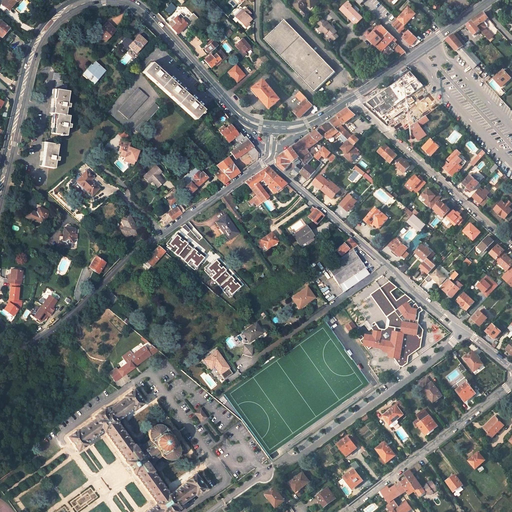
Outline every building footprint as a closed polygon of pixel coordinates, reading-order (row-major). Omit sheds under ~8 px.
[(1,0),(0,2),(0,3),(9,10),(15,0),(17,1),(18,0),(19,0),(1,0)] [(317,0),(296,0),(293,4),(300,11),(303,8),(307,4),(311,7),(318,0),(317,0)] [(169,13),(175,7),(171,2),(169,4),(168,3),(166,4),(167,5),(164,8),(169,13)] [(351,20),(356,25),(363,18),(351,7),(352,6),(348,2),(340,10),(345,14),(345,13),(352,19),(351,20)] [(408,7),(398,18),(405,25),(415,14),(408,7)] [(237,19),(245,27),(249,24),(247,22),(246,21),(249,18),(248,16),(250,13),(246,8),(243,11),(242,10),(238,14),(240,16),(237,19)] [(303,8),(300,11),(306,17),(309,14),(303,8)] [(477,26),(483,22),(488,18),(484,12),(473,20),(477,26)] [(170,23),(168,25),(176,34),(185,26),(188,29),(198,20),(192,14),(187,19),(184,16),(182,18),(179,15),(170,23)] [(321,19),(316,24),(320,28),(325,23),(321,19)] [(0,20),(0,35),(1,36),(4,33),(5,34),(8,32),(6,30),(8,27),(0,20)] [(285,20),(265,39),(315,92),(336,73),(285,20)] [(398,20),(392,25),(397,30),(397,31),(400,33),(406,27),(398,20)] [(480,31),(477,26),(473,20),(466,25),(473,34),(471,35),(474,39),(477,37),(475,34),(480,31)] [(324,36),(329,40),(331,38),(334,42),(338,37),(335,34),(337,33),(334,29),(333,30),(332,29),(333,29),(329,25),(328,26),(325,23),(320,28),(318,30),(321,34),(323,32),(326,35),(324,36)] [(106,24),(97,33),(105,40),(113,31),(106,24)] [(380,24),(373,30),(375,32),(375,33),(382,26),(380,24)] [(480,31),(484,35),(488,32),(485,28),(484,28),(480,24),(477,26),(480,31)] [(382,26),(375,33),(383,39),(388,45),(393,40),(395,38),(382,26)] [(410,31),(403,38),(413,47),(421,42),(410,31)] [(489,40),(493,36),(489,31),(488,32),(484,35),(489,40)] [(368,38),(376,46),(383,39),(375,33),(375,32),(372,35),(368,38)] [(476,55),(470,49),(466,44),(456,32),(445,40),(477,74),(481,70),(476,65),(481,61),(476,55)] [(141,36),(138,38),(137,37),(132,42),(131,41),(132,41),(127,37),(122,43),(127,48),(129,46),(136,53),(147,42),(141,36)] [(242,57),(245,55),(243,52),(248,48),(241,39),(233,46),(242,57)] [(376,46),(382,52),(383,51),(384,50),(388,45),(383,39),(376,46)] [(207,46),(205,48),(209,53),(217,45),(212,40),(206,45),(207,46)] [(393,40),(388,45),(395,51),(399,55),(400,57),(406,52),(393,40)] [(388,45),(384,50),(386,52),(385,53),(388,56),(395,51),(388,45)] [(215,55),(219,60),(220,61),(224,57),(219,51),(215,55)] [(215,55),(211,57),(209,55),(203,60),(210,68),(219,60),(215,55)] [(94,61),(91,65),(90,64),(81,74),(88,80),(90,77),(95,81),(104,70),(94,61)] [(143,72),(194,119),(200,113),(201,114),(202,113),(201,112),(202,110),(151,63),(143,72)] [(235,66),(227,73),(236,82),(244,75),(235,66)] [(505,83),(511,78),(507,74),(504,70),(494,79),(502,88),(506,84),(505,83)] [(60,73),(54,72),(53,79),(55,79),(54,89),(55,89),(54,97),(54,98),(54,99),(53,99),(52,102),(51,107),(53,107),(53,108),(52,108),(51,113),(56,114),(56,119),(55,119),(54,124),(54,128),(53,134),(60,135),(62,136),(62,135),(66,135),(67,127),(70,128),(71,124),(68,124),(69,116),(65,115),(66,107),(68,107),(68,103),(66,103),(68,91),(66,91),(67,84),(62,83),(63,80),(60,79),(60,73)] [(258,85),(253,89),(270,109),(274,105),(274,104),(276,102),(280,99),(265,80),(261,84),(258,86),(258,85)] [(380,97),(382,100),(379,103),(383,109),(404,94),(397,84),(380,97)] [(139,88),(119,110),(129,119),(149,97),(139,88)] [(301,92),(296,96),(303,103),(294,112),(300,118),(313,105),(307,99),(308,99),(301,92)] [(138,132),(160,107),(155,103),(133,128),(138,132)] [(361,138),(358,135),(356,137),(353,135),(352,137),(341,126),(355,115),(347,108),(329,122),(343,134),(349,140),(355,145),(361,138)] [(418,140),(426,135),(420,126),(428,120),(425,115),(417,121),(418,123),(410,128),(418,140)] [(339,137),(343,134),(329,122),(318,129),(322,134),(328,139),(334,135),(337,139),(339,137)] [(224,144),(234,136),(236,135),(236,134),(229,125),(215,134),(224,144)] [(121,139),(126,135),(122,129),(117,133),(121,139)] [(257,159),(257,158),(257,155),(257,154),(258,152),(240,131),(236,134),(236,135),(234,136),(238,141),(239,141),(240,143),(234,146),(236,148),(230,152),(234,159),(247,150),(254,161),(257,159)] [(318,141),(324,137),(316,131),(311,135),(318,141)] [(343,134),(339,137),(346,144),(349,140),(343,134)] [(311,135),(301,141),(313,157),(314,156),(316,153),(313,148),(315,147),(314,145),(318,141),(311,135)] [(119,154),(124,156),(123,157),(128,159),(129,158),(134,160),(136,155),(133,154),(133,152),(136,154),(138,150),(128,146),(130,143),(119,138),(117,144),(120,145),(118,149),(121,150),(119,154)] [(431,139),(423,148),(428,152),(427,153),(430,156),(431,155),(431,156),(439,146),(431,139)] [(346,144),(342,148),(347,153),(345,155),(351,161),(356,157),(354,155),(358,152),(353,147),(355,145),(349,140),(346,144)] [(307,163),(313,157),(301,141),(293,147),(306,165),(307,163)] [(40,166),(49,168),(54,168),(57,145),(44,142),(43,150),(43,151),(43,152),(40,151),(40,156),(39,160),(42,161),(42,162),(41,162),(40,166)] [(391,162),(397,155),(385,144),(378,151),(391,162)] [(323,145),(316,153),(320,157),(322,155),(326,158),(327,157),(329,159),(334,154),(323,145)] [(285,152),(296,167),(297,165),(302,170),(306,165),(293,147),(285,152)] [(461,153),(457,150),(454,153),(453,152),(452,154),(453,155),(448,159),(450,162),(448,164),(446,162),(443,166),(454,176),(466,163),(458,156),(460,154),(461,153)] [(278,165),(285,171),(287,168),(292,172),(296,167),(285,152),(278,157),(278,165)] [(458,156),(466,163),(467,161),(460,154),(458,156)] [(481,159),(478,156),(471,164),(474,166),(481,159)] [(228,179),(238,172),(227,157),(214,165),(219,169),(228,179)] [(405,160),(405,161),(403,159),(399,164),(397,166),(404,172),(410,166),(408,164),(409,163),(405,160)] [(149,181),(152,179),(158,186),(164,180),(149,163),(140,171),(149,181)] [(307,163),(306,165),(302,170),(301,171),(309,178),(315,170),(307,163)] [(498,167),(495,163),(489,169),(493,172),(498,167)] [(297,165),(296,167),(292,172),(297,176),(301,171),(302,170),(297,165)] [(249,187),(257,181),(262,177),(267,184),(268,183),(276,174),(267,166),(245,182),(249,187)] [(195,167),(193,168),(181,179),(186,184),(185,186),(190,192),(206,177),(201,171),(200,173),(195,167)] [(228,179),(219,169),(214,174),(223,183),(228,179)] [(92,194),(99,187),(91,179),(94,176),(87,170),(77,180),(92,194)] [(276,174),(268,183),(267,184),(273,193),(286,183),(276,174)] [(322,189),(328,181),(320,174),(314,182),(322,189)] [(471,191),(479,183),(471,175),(463,184),(471,191)] [(417,178),(415,176),(409,183),(406,186),(412,191),(413,189),(417,193),(426,183),(422,179),(419,176),(417,178)] [(340,189),(331,180),(323,190),(332,198),(340,189)] [(260,202),(261,201),(269,196),(257,181),(249,187),(252,191),(260,202)] [(430,208),(442,197),(438,193),(435,195),(433,193),(428,188),(421,195),(426,200),(429,203),(427,205),(430,208)] [(482,191),(480,189),(473,197),(480,203),(487,196),(486,195),(489,192),(485,188),(483,190),(482,191)] [(254,202),(256,205),(260,202),(252,191),(249,193),(252,197),(247,200),(250,204),(254,202)] [(178,198),(175,192),(167,199),(170,204),(178,198)] [(221,199),(229,210),(236,220),(240,217),(234,207),(237,205),(228,193),(221,199)] [(357,200),(348,193),(340,204),(348,211),(357,200)] [(487,196),(480,203),(483,206),(490,199),(487,196)] [(503,200),(495,209),(505,218),(509,221),(511,217),(511,213),(511,212),(511,211),(511,208),(509,206),(511,203),(511,202),(507,199),(504,202),(503,200)] [(443,217),(450,209),(441,201),(434,208),(443,217)] [(175,207),(167,213),(167,214),(161,218),(165,224),(184,210),(181,206),(177,209),(175,207)] [(370,223),(373,220),(381,227),(389,217),(376,206),(365,219),(370,223)] [(37,212),(31,210),(29,210),(26,218),(45,224),(49,210),(39,207),(37,212)] [(414,213),(408,208),(405,210),(412,216),(414,213)] [(324,216),(315,209),(309,216),(317,224),(324,216)] [(443,221),(447,225),(451,221),(455,225),(457,222),(459,224),(463,219),(462,218),(463,217),(454,210),(448,217),(447,216),(443,221)] [(125,236),(138,230),(130,213),(121,217),(125,225),(120,227),(125,236)] [(422,228),(426,224),(414,214),(409,219),(415,225),(416,223),(422,228)] [(226,215),(216,222),(224,233),(225,232),(230,238),(238,232),(226,215)] [(352,228),(356,224),(348,218),(344,222),(352,228)] [(477,230),(478,229),(471,224),(464,231),(474,240),(481,233),(477,230)] [(312,236),(306,226),(293,235),(300,244),(312,236)] [(65,227),(64,236),(64,237),(65,237),(64,241),(60,241),(59,246),(74,247),(76,228),(65,227)] [(191,248),(201,260),(209,252),(200,242),(201,241),(194,234),(180,247),(186,253),(191,248)] [(272,234),(265,239),(264,237),(260,240),(267,249),(277,241),(272,234)] [(494,245),(499,240),(496,238),(494,240),(489,236),(479,247),(484,252),(486,249),(488,251),(492,246),(490,245),(492,243),(494,245)] [(349,251),(352,249),(357,245),(353,241),(349,238),(336,248),(340,254),(347,248),(349,251)] [(389,245),(392,247),(397,242),(394,239),(389,245)] [(403,243),(399,239),(399,240),(397,242),(392,247),(392,248),(395,251),(394,253),(397,255),(398,254),(401,256),(408,247),(403,243)] [(383,247),(375,240),(371,244),(379,251),(383,247)] [(423,244),(416,251),(416,252),(424,259),(431,252),(423,244)] [(497,258),(504,250),(498,244),(491,253),(497,258)] [(157,245),(149,255),(145,260),(142,264),(147,268),(150,265),(151,265),(163,250),(157,245)] [(119,255),(127,249),(125,246),(117,252),(119,255)] [(352,249),(349,251),(326,267),(344,292),(369,274),(352,249)] [(434,254),(433,253),(421,266),(429,273),(433,268),(430,265),(433,262),(430,259),(434,254)] [(507,270),(511,264),(511,260),(505,255),(499,262),(507,270)] [(98,272),(105,262),(96,256),(89,267),(98,272)] [(233,279),(215,259),(203,269),(221,290),(224,287),(230,294),(239,287),(233,279)] [(406,262),(400,269),(403,272),(409,265),(406,262)] [(441,284),(447,277),(439,270),(441,267),(438,265),(425,278),(428,281),(432,276),(441,284)] [(511,286),(511,266),(502,277),(511,286)] [(21,284),(22,270),(11,269),(11,275),(10,278),(8,278),(8,281),(8,283),(11,283),(10,300),(10,303),(5,309),(14,316),(19,309),(20,310),(23,305),(24,300),(19,299),(20,284),(21,284)] [(455,272),(451,276),(441,287),(448,293),(447,294),(452,298),(460,289),(461,289),(456,284),(451,280),(453,278),(454,279),(459,274),(456,271),(455,272)] [(487,275),(477,286),(484,292),(484,293),(487,296),(498,284),(487,275)] [(390,353),(390,355),(392,358),(395,358),(400,366),(403,366),(407,363),(408,361),(404,354),(405,353),(404,351),(410,347),(410,348),(413,345),(416,346),(418,349),(421,347),(421,346),(419,344),(420,338),(422,337),(422,335),(421,333),(422,328),(419,324),(417,324),(418,320),(419,320),(420,312),(423,310),(421,307),(419,308),(418,307),(416,304),(414,306),(413,308),(409,302),(412,300),(406,294),(395,302),(389,294),(398,288),(390,281),(371,295),(387,317),(390,321),(389,328),(385,330),(380,329),(377,324),(376,322),(371,326),(372,328),(374,331),(373,335),(366,335),(365,337),(361,341),(364,345),(364,346),(366,346),(368,350),(371,347),(382,348),(385,352),(390,353)] [(318,287),(329,302),(335,297),(324,282),(318,287)] [(457,283),(456,284),(461,289),(460,289),(461,290),(464,286),(459,282),(458,283),(457,283)] [(304,304),(313,298),(305,288),(290,299),(296,307),(303,302),(304,304)] [(113,303),(118,298),(109,291),(99,302),(103,305),(109,299),(113,303)] [(467,310),(475,302),(464,292),(457,301),(467,310)] [(50,295),(43,305),(53,312),(55,309),(53,307),(57,300),(50,295)] [(42,305),(35,317),(41,321),(43,320),(47,314),(50,316),(53,312),(43,305),(42,305)] [(487,317),(480,310),(473,318),(480,325),(487,317)] [(256,323),(242,332),(249,341),(262,332),(256,323)] [(494,338),(501,331),(493,324),(486,331),(494,338)] [(130,350),(121,356),(126,363),(116,369),(121,376),(158,350),(147,341),(142,344),(144,347),(133,354),(130,350)] [(252,345),(243,345),(243,354),(252,354),(252,345)] [(220,372),(228,366),(217,350),(205,359),(211,367),(215,365),(220,372)] [(474,371),(483,364),(473,351),(465,358),(474,371)] [(233,373),(228,366),(220,372),(224,378),(233,373)] [(114,381),(121,376),(116,369),(115,368),(108,373),(114,381)] [(432,383),(428,377),(420,383),(424,389),(423,389),(433,403),(442,396),(432,383)] [(470,384),(466,378),(457,384),(460,388),(457,390),(465,401),(476,394),(469,385),(470,384)] [(155,461),(142,444),(141,444),(140,443),(134,447),(132,444),(131,444),(126,437),(126,436),(120,428),(118,426),(114,421),(131,409),(132,410),(141,403),(132,389),(122,396),(123,397),(105,409),(104,407),(101,410),(100,409),(94,413),(94,414),(91,416),(92,418),(76,430),(66,437),(70,442),(76,450),(85,443),(101,431),(123,460),(123,461),(132,474),(133,474),(155,503),(143,511),(174,511),(175,511),(174,511),(178,508),(177,507),(194,494),(195,495),(204,488),(194,474),(185,481),(185,482),(168,494),(165,491),(162,487),(163,487),(157,478),(156,479),(151,472),(151,471),(149,468),(155,464),(154,463),(155,462),(155,461)] [(400,400),(395,404),(390,408),(391,410),(384,415),(390,423),(391,423),(396,419),(402,414),(400,410),(405,406),(400,400)] [(200,408),(195,412),(201,421),(206,417),(200,408)] [(437,426),(429,416),(425,410),(417,416),(419,419),(414,422),(416,427),(419,425),(426,435),(437,426)] [(483,427),(487,431),(492,436),(504,425),(495,416),(483,427)] [(142,444),(155,461),(159,458),(160,457),(161,458),(161,457),(164,460),(165,461),(169,461),(172,461),(174,461),(175,460),(178,457),(179,456),(179,454),(180,451),(179,448),(178,446),(178,445),(178,444),(177,443),(178,442),(177,441),(179,439),(179,436),(180,435),(179,433),(178,431),(175,429),(173,428),(172,428),(170,429),(169,429),(168,428),(167,429),(166,427),(165,428),(163,425),(161,424),(158,423),(155,424),(153,424),(151,425),(149,427),(148,429),(147,430),(146,433),(146,435),(147,437),(148,439),(147,440),(148,440),(147,441),(142,444)] [(347,436),(338,443),(345,454),(355,446),(347,436)] [(386,444),(383,441),(382,440),(380,441),(381,443),(379,444),(375,447),(378,450),(381,455),(385,460),(393,454),(390,449),(391,448),(388,443),(386,444)] [(469,462),(475,469),(485,460),(478,451),(474,455),(475,456),(469,462)] [(404,474),(407,478),(407,477),(416,492),(422,487),(412,472),(415,471),(416,472),(421,468),(421,465),(417,464),(404,474)] [(354,470),(344,477),(353,489),(363,481),(354,470)] [(309,480),(302,472),(290,482),(296,490),(309,480)] [(463,485),(455,474),(446,481),(453,491),(463,485)] [(401,482),(407,491),(410,496),(416,492),(407,477),(407,478),(401,482)] [(438,490),(431,480),(422,487),(425,492),(427,495),(430,495),(438,490)] [(396,485),(402,494),(407,491),(401,482),(396,485)] [(388,486),(378,493),(383,499),(385,497),(389,503),(394,500),(402,494),(396,485),(391,489),(388,486)] [(275,506),(284,499),(274,487),(266,493),(275,506)] [(326,487),(315,495),(324,506),(335,498),(326,487)] [(416,492),(419,496),(425,492),(422,487),(416,492)] [(408,511),(412,509),(407,502),(402,505),(401,506),(398,502),(397,503),(394,500),(389,503),(386,506),(390,511),(393,508),(394,509),(396,511),(408,511)]
